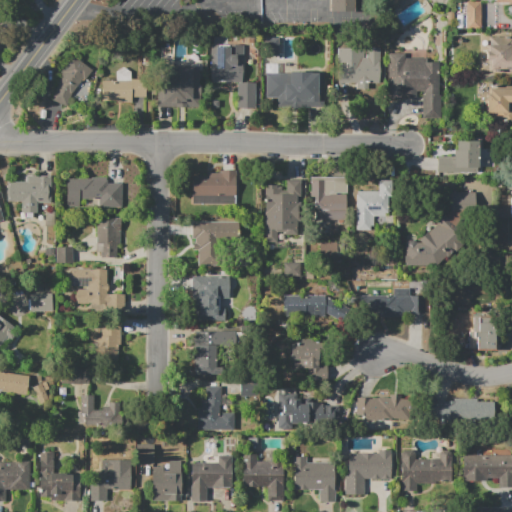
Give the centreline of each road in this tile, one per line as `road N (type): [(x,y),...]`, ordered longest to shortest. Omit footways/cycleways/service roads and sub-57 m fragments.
road 1 (residential): [(0,139),(409,145)]
road 2 (residential): [(158,425),(158,143)]
road 3 (residential): [(371,352),(398,351),(477,380),(511,375)]
road 4 (secondary): [(0,102),(76,0)]
